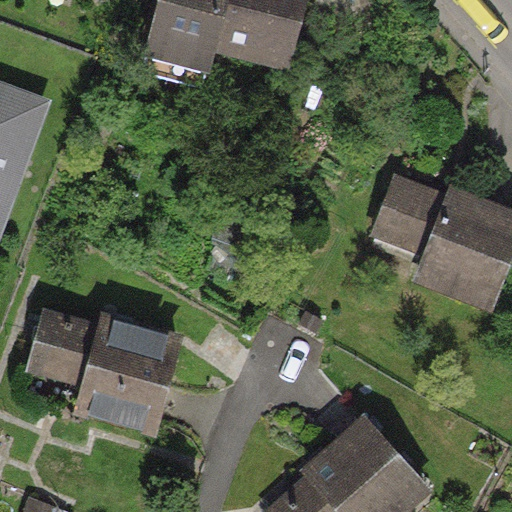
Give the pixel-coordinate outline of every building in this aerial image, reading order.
[(315,0),(161,0),(151,37),(294,77),(315,0)] [(0,77),(0,213),(43,92),(0,77)] [(511,300),(511,214),(407,177),(385,240),(438,259),(430,282),(509,310),(511,300)] [(175,408),(195,338),(60,299),(40,369),(175,408)] [(422,511),(440,499),(377,414),(262,499),(271,511),(422,511)]
